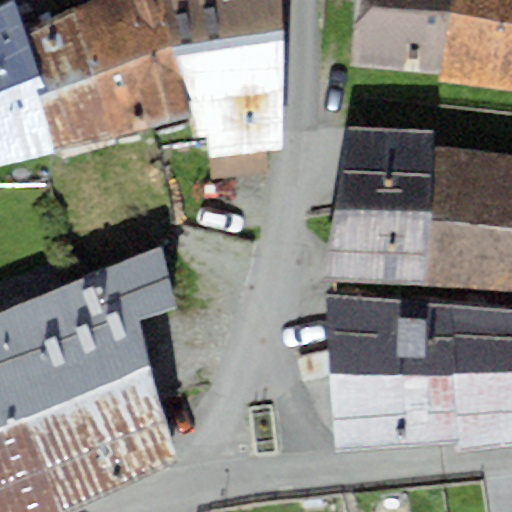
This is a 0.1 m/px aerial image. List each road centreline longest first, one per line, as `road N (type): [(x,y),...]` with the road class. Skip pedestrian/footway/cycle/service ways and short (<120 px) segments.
road 1 (residential): [(261,353),(298,110),(294,0)]
road 2 (residential): [(511,454),(316,464)]
road 3 (residential): [(174,483),(261,353)]
road 4 (residential): [(174,483),(316,464)]
road 5 (residential): [(316,464),(261,353)]
